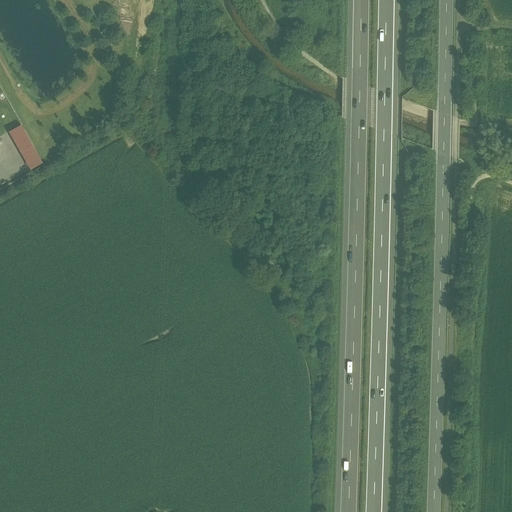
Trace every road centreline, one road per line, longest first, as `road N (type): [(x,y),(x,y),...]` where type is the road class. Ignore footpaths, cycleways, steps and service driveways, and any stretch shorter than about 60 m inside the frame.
road 1 (motorway): [(377,511),(391,0)]
road 2 (motorway): [(357,0),(343,511)]
road 3 (secondary): [(445,0),(433,511)]
